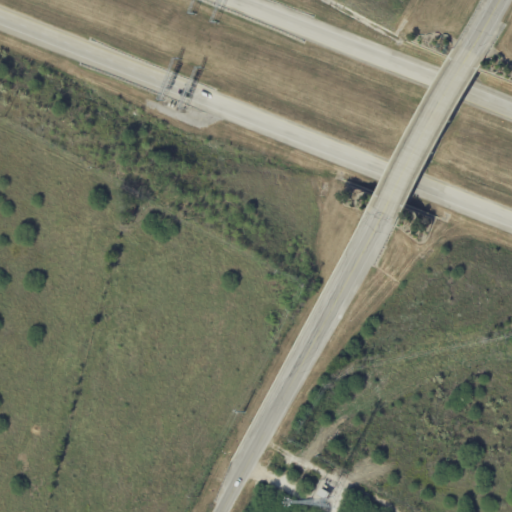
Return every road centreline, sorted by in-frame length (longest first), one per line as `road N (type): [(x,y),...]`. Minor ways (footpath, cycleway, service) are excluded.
road 1 (motorway): [(0,20),(511,226)]
road 2 (residential): [(219,511),(378,221)]
road 3 (motorway): [(511,111),(224,0)]
road 4 (residential): [(378,221),(469,52)]
road 5 (track): [(258,442),(387,511)]
